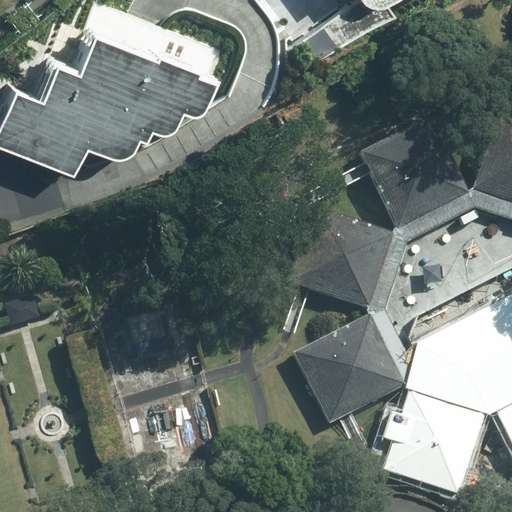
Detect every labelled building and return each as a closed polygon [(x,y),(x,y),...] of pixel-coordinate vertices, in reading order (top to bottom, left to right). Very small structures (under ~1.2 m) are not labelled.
[(92,0),(86,0),(64,58),(100,71),(198,107),(220,50),(141,19),(92,0)] [(351,0),(322,21),(294,41),(312,63),(394,18),(380,0),(351,0)] [(193,120),(198,107),(100,71),(64,58),(42,49),(25,92),(84,114),(73,142),(100,152),(111,151),(119,147),(124,137),(134,138),(140,122),(161,130),(169,111),(193,120)] [(0,151),(60,175),(73,142),(84,114),(25,92),(0,83),(0,151)] [(511,205),(511,117),(494,112),(470,193),(511,205)] [(357,156),(393,228),(464,194),(428,121),(357,156)] [(511,434),(511,339),(511,341),(501,330),(491,333),(484,334),(475,333),(468,339),(463,342),(452,344),(447,350),(429,358),(432,372),(432,382),(414,376),(404,356),(431,351),(431,341),(433,332),(436,323),(426,322),(418,318),(411,314),(391,331),(381,313),(388,290),(412,304),(420,297),(428,292),(436,291),(430,283),(427,276),(423,265),(397,266),(406,243),(427,232),(429,245),(428,259),(435,259),(447,261),(459,268),(460,259),(463,251),(470,239),(463,234),(454,226),(450,220),(470,209),(488,215),(482,227),(475,237),(479,241),(485,252),(488,262),(495,257),(504,253),(511,251),(511,205),(470,193),(464,194),(393,228),(385,247),(364,314),(367,318),(401,387),(406,392),(483,416),(494,411),(506,437),(511,434)] [(317,226),(296,293),(364,314),(385,247),(317,226)] [(0,305),(8,328),(40,317),(33,294),(0,305)] [(367,318),(291,355),(324,424),(401,387),(367,318)] [(483,416),(406,392),(381,473),(457,496),(483,416)]
